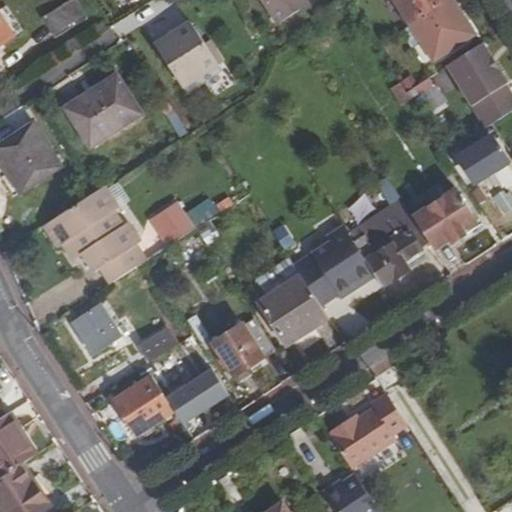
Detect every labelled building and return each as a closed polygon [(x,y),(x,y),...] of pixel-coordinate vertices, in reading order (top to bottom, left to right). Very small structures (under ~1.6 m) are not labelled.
[(91,18),(79,0),(72,0),(47,16),(61,38),(91,18)] [(93,0),(79,0),(91,18),(101,11),(93,0)] [(309,6),(304,0),(264,0),(281,25),(309,6)] [(394,0),(411,26),(450,0),(394,0)] [(462,14),(453,0),(450,0),(411,26),(435,62),(472,38),(458,16),(462,14)] [(163,19),(157,22),(149,7),(120,23),(126,35),(149,23),(159,42),(172,35),(163,19)] [(0,50),(17,39),(0,12),(0,50)] [(220,66),(192,24),(157,47),(184,89),(220,66)] [(508,84),(483,45),(448,68),(487,129),(511,112),(511,93),(506,85),(508,84)] [(433,74),(414,91),(437,115),(455,98),(433,74)] [(142,114),(117,75),(94,90),(97,94),(69,112),(92,146),(142,114)] [(67,108),(69,112),(97,94),(94,90),(67,108)] [(511,125),(492,138),(508,164),(511,161),(511,125)] [(475,184),(508,164),(492,138),(459,158),(475,184)] [(33,211),(72,183),(61,167),(57,170),(40,145),(4,170),(33,211)] [(119,211),(105,189),(98,194),(46,227),(60,248),(65,246),(75,261),(84,256),(95,274),(102,270),(136,248),(140,246),(127,225),(122,229),(114,215),(119,211)] [(428,207),(413,217),(430,243),(434,248),(448,239),(451,243),(467,233),(464,228),(476,220),(456,189),(428,207)] [(193,207),(200,223),(224,214),(217,198),(193,207)] [(413,217),(403,202),(361,230),(366,237),(356,244),(365,257),(385,287),(410,271),(403,261),(422,248),(430,243),(413,217)] [(152,224),(168,249),(193,232),(176,207),(152,224)] [(341,299),(376,276),(364,258),(365,257),(356,244),(355,242),(344,226),(328,237),(331,241),(295,265),(310,289),(321,306),(339,295),(341,299)] [(102,270),(112,285),(145,264),(136,248),(102,270)] [(422,248),(403,261),(410,271),(429,259),(422,248)] [(294,354),(335,327),(321,306),(310,289),(268,316),(294,354)] [(122,339),(102,307),(76,323),(96,355),(122,339)] [(264,357),(243,325),(214,344),(234,376),(264,357)] [(140,351),(148,364),(175,347),(168,334),(140,351)] [(213,371),(167,400),(175,412),(184,425),(228,396),(213,371)] [(137,435),(175,412),(167,400),(152,377),(114,401),(137,435)] [(334,436),(332,437),(353,469),(396,440),(394,436),(408,427),(388,396),(372,405),(375,410),(358,421),(352,425),(350,421),(332,431),(334,436)] [(0,416),(0,478),(23,464),(32,458),(4,414),(0,416)] [(356,417),(350,421),(352,425),(358,421),(356,417)] [(309,468),(322,461),(305,430),(293,437),(309,468)] [(37,511),(49,504),(23,464),(0,478),(0,511),(37,511)] [(380,511),(357,475),(326,495),(337,511),(380,511)]
